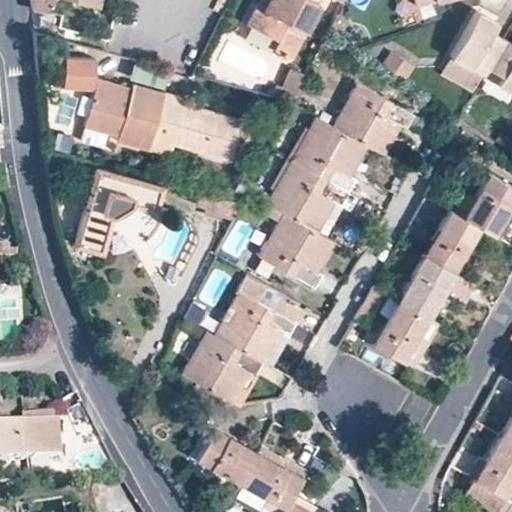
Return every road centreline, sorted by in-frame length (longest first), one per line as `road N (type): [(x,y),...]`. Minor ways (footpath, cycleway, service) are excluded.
road 1 (residential): [(412,183),(324,350),(355,402),(380,483),(398,509)]
road 2 (residential): [(14,30),(34,193),(77,357)]
road 3 (residential): [(398,509),(511,307)]
road 4 (residential): [(77,357),(168,511)]
